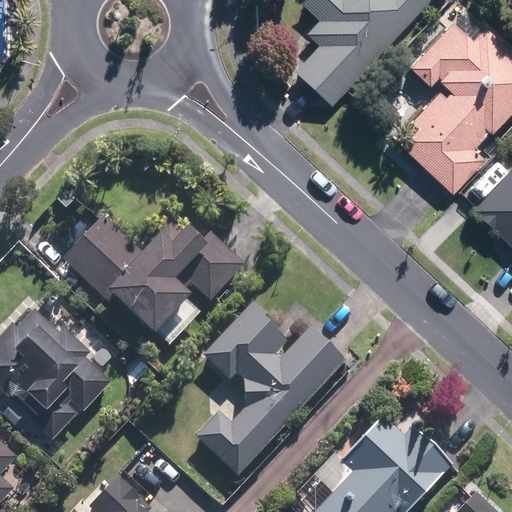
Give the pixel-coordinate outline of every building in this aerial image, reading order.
[(295,72),(333,108),(432,0),(305,0),(301,4),(320,22),(308,34),(320,45),(295,72)] [(402,147),(454,196),(486,161),(474,150),(490,133),(493,136),(511,114),(511,53),(486,29),(475,41),(456,23),(412,69),(433,88),(441,79),(443,81),(441,83),(452,93),(447,99),(441,93),(412,124),(418,129),(402,147)] [(511,251),(511,170),(474,212),(511,247),(511,251)] [(142,251),(104,214),(64,258),(115,304),(120,299),(155,332),(192,292),(187,287),(191,283),(210,300),(246,263),(211,231),(205,239),(190,224),(185,229),(170,216),(150,238),(152,240),(142,251)] [(239,474),(346,359),(309,325),(280,358),(276,354),(290,339),(278,329),(280,325),(252,299),(204,353),(231,379),(237,372),(244,378),(247,406),(232,421),(220,410),(196,435),(239,474)] [(59,331),(35,307),(17,326),(13,322),(0,335),(0,387),(10,397),(14,393),(37,414),(31,421),(52,440),(78,412),(68,403),(71,400),(83,410),(112,380),(86,356),(91,351),(64,326),(59,331)] [(355,470),(314,511),(396,511),(398,510),(401,511),(404,511),(443,472),(444,473),(453,463),(414,426),(405,435),(384,416),(343,459),(355,470)] [(0,511),(1,511),(0,511),(0,502),(15,487),(1,474),(18,456),(0,438),(0,435),(0,434),(0,511)] [(92,511),(147,511),(152,507),(119,475),(90,506),(95,510),(92,511)] [(499,511),(476,490),(456,511),(499,511)]
